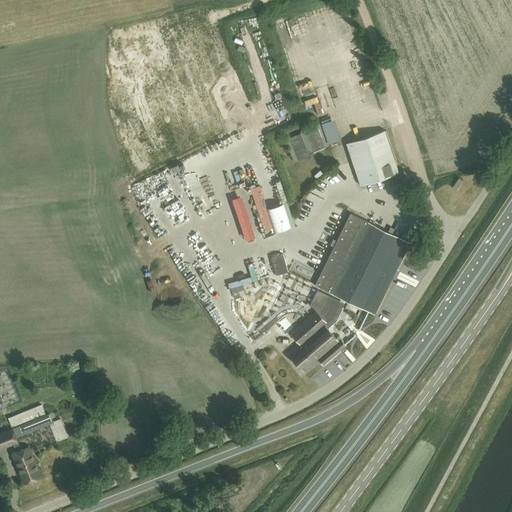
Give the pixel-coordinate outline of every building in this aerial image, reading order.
[(310,101),(320,97),(318,91),(308,95),(310,101)] [(320,101),(315,103),(318,110),(323,108),(320,101)] [(332,122),(327,124),(330,133),(335,132),(332,122)] [(399,171),(385,129),(346,142),(360,184),(399,171)] [(410,241),(409,241),(363,218),(350,212),(314,284),(375,313),(375,312),(410,241)] [(330,317),(338,300),(316,290),(309,303),(316,311),(294,330),(281,316),(274,322),(278,327),(285,335),(289,332),(298,343),(287,352),(304,372),(319,359),(323,364),(345,344),(340,338),(338,340),(326,327),(332,322),(330,317)] [(41,403),(7,417),(12,428),(16,437),(48,423),(56,442),(67,437),(59,419),(53,421),(49,412),(45,414),(41,403)] [(16,451),(11,453),(24,482),(41,475),(29,445),(20,449),(17,441),(16,437),(12,428),(0,432),(0,447),(13,442),(16,451)]
